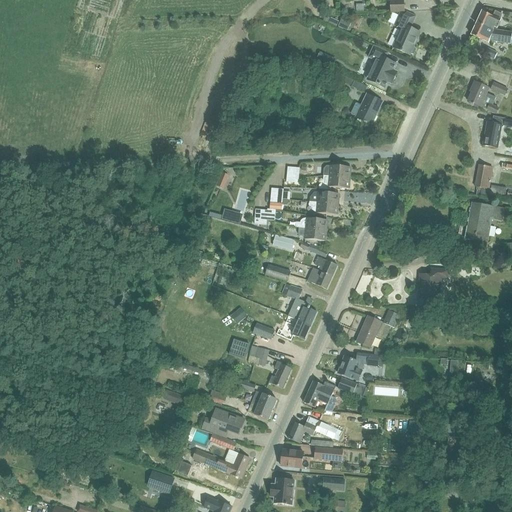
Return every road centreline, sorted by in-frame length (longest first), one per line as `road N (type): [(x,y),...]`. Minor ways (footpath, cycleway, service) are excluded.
road 1 (tertiary): [(243,511),(472,0)]
road 2 (track): [(55,172),(401,154)]
